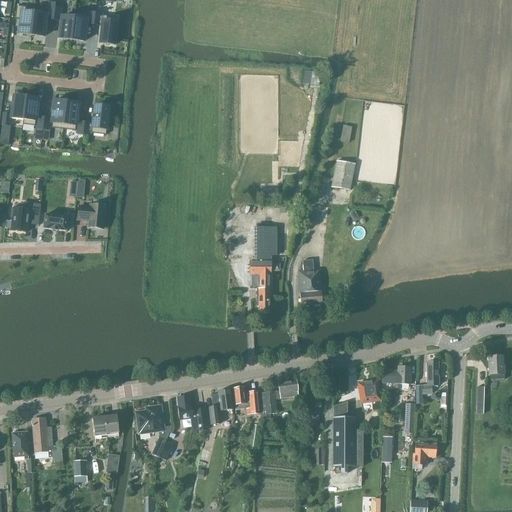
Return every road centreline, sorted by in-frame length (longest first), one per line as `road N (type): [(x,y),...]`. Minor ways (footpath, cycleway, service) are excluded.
road 1 (tertiary): [(0,410),(425,339),(458,346)]
road 2 (residential): [(13,77),(99,87),(101,65),(15,55)]
road 3 (tertiary): [(454,511),(458,346)]
